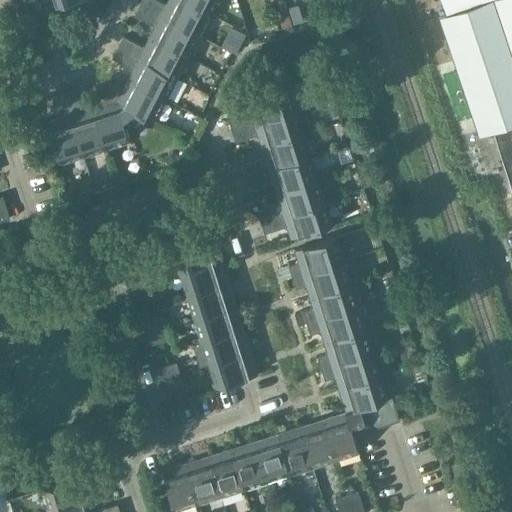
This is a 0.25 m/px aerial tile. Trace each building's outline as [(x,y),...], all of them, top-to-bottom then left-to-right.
[(158,0),(142,0),(140,4),(200,34),(211,13),(186,0),(169,0),(167,4),(158,0)] [(186,0),(211,13),(217,0),(186,0)] [(511,0),(442,0),(447,15),(441,17),(479,133),(492,128),(511,188),(511,0)] [(200,34),(140,4),(135,14),(156,25),(151,36),(189,55),(200,34)] [(298,5),(289,8),(294,23),(302,20),(298,5)] [(289,14),(280,17),(283,27),(292,24),(289,14)] [(123,36),(118,46),(178,77),(189,55),(151,36),(145,47),(123,36)] [(167,99),(178,77),(118,46),(112,57),(134,68),(129,79),(167,99)] [(95,90),(119,102),(144,115),(143,115),(155,121),(167,99),(129,79),(123,90),(101,78),(95,90)] [(228,118),(232,130),(297,110),(290,89),(294,88),(293,84),(247,99),(251,111),(228,118)] [(63,92),(84,156),(107,149),(94,107),(82,111),(75,88),(63,92)] [(94,107),(107,149),(130,141),(126,128),(143,115),(144,115),(119,102),(95,90),(100,105),(94,107)] [(63,92),(52,95),(59,118),(46,122),(60,164),(84,156),(63,92)] [(232,130),(236,141),(258,134),(262,146),(308,131),(307,128),(303,129),(297,110),(232,130)] [(243,164),(247,176),(311,155),(305,135),(309,134),(308,131),(262,146),(265,157),(243,164)] [(173,151),(162,159),(167,166),(178,159),(173,151)] [(247,176),(250,187),(273,180),(277,191),(322,177),(321,174),(317,175),(311,155),(247,176)] [(322,177),(277,191),(280,202),(258,209),(262,221),(326,201),(319,181),(323,179),(322,177)] [(262,221),(265,232),(287,225),(291,237),(337,223),(336,219),(332,220),(326,201),(262,221)] [(5,207),(0,208),(0,220),(9,218),(5,207)] [(299,261),(289,265),(292,276),(344,260),(338,240),(342,239),(340,234),(295,249),(299,261)] [(168,254),(173,252),(179,272),(220,259),(213,235),(167,250),(168,254)] [(181,293),(182,296),(228,282),(220,259),(179,272),(185,292),(181,293)] [(350,279),(344,260),(292,276),(296,288),(306,285),(310,296),(356,281),(355,278),(350,279)] [(128,288),(151,281),(147,270),(125,277),(128,288)] [(151,281),(128,288),(132,300),(154,293),(151,281)] [(303,310),(307,322),(359,306),(352,285),(357,284),(356,281),(310,296),(313,307),(303,310)] [(188,298),(194,318),(235,305),(228,282),(182,296),(183,299),(188,298)] [(242,327),(235,305),(194,318),(200,337),(196,339),(197,342),(242,327)] [(320,330),(324,342),(370,327),(369,324),(365,325),(359,306),(307,322),(310,333),(320,330)] [(143,334),(166,327),(162,316),(139,323),(143,334)] [(166,327),(143,334),(146,346),(169,338),(166,327)] [(202,344),(208,363),(249,350),(242,327),(197,342),(198,345),(202,344)] [(371,330),(370,327),(324,342),(328,353),(318,356),(321,367),(373,351),(367,332),(371,330)] [(249,350),(208,363),(214,383),(210,384),(211,389),(257,374),(249,350)] [(379,371),(373,351),(321,367),(325,379),(335,376),(339,387),(384,373),(383,370),(379,371)] [(157,380),(179,373),(176,362),(153,369),(157,380)] [(179,373),(157,380),(160,392),(183,384),(179,373)] [(369,404),(381,400),(388,397),(381,377),(385,376),(384,373),(339,387),(346,411),(369,404)] [(388,423),(399,419),(392,396),(388,397),(381,400),(388,423)] [(376,427),(377,427),(388,423),(381,400),(369,404),(376,427)] [(369,404),(346,411),(322,418),(337,464),(340,463),(339,459),(359,452),(354,434),(376,427),(369,404)] [(334,465),(337,464),(322,418),(300,426),(313,467),(332,461),(334,465)] [(293,474),(313,467),(300,426),(277,433),(291,479),(295,478),(293,474)] [(288,480),(291,479),(277,433),(254,440),(267,482),(287,476),(288,480)] [(248,488),(267,482),(254,440),(231,448),(246,493),(249,492),(248,488)] [(243,494),(246,493),(231,448),(208,455),(221,497),(242,490),(243,494)] [(208,455),(185,462),(200,508),(203,507),(202,503),(221,497),(208,455)] [(200,508),(185,462),(162,470),(175,511),(196,505),(197,509),(200,508)] [(49,509),(45,510),(45,511),(50,511),(92,499),(88,487),(110,480),(106,467),(38,489),(39,493),(43,492),(49,509)] [(347,494),(352,511),(364,511),(358,491),(347,494)] [(352,511),(347,494),(335,498),(339,511),(352,511)] [(120,511),(118,502),(95,510),(92,499),(50,511),(120,511)]
